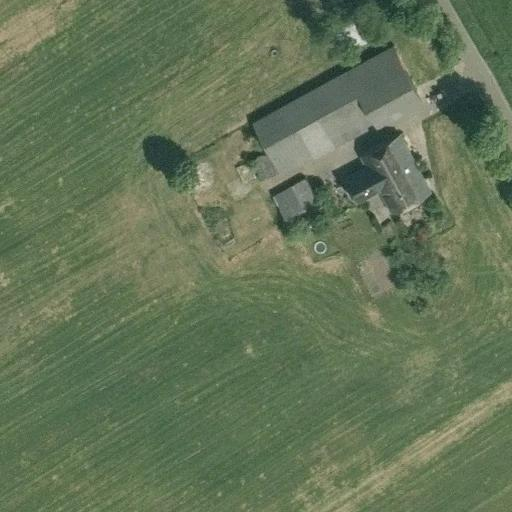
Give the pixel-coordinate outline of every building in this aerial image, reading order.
[(376,14),(371,7),(365,3),(358,0),(350,1),(343,4),(337,9),(334,16),(333,24),(334,31),(338,38),(345,42),(352,45),(360,44),(367,41),(373,36),(376,29),(377,21),(376,14)] [(339,75),(286,104),(314,155),(367,126),(339,75)] [(401,134),(362,155),(367,166),(346,177),(358,200),(379,189),(391,212),(431,191),(401,134)] [(204,161),(190,171),(205,191),(219,181),(204,161)] [(306,178),(274,195),(291,226),(323,208),(306,178)]
